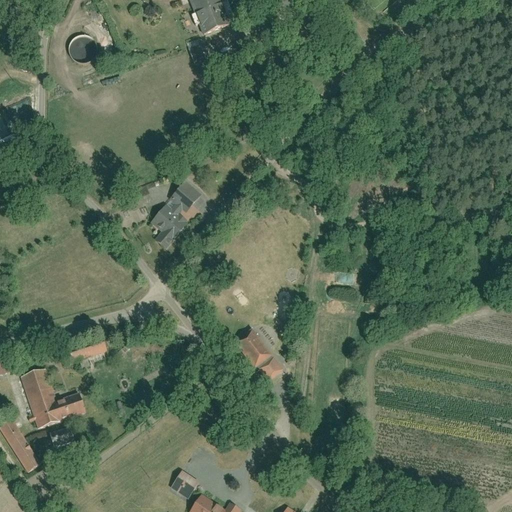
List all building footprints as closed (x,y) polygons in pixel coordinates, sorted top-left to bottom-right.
[(219,0),(190,0),(205,37),(230,28),(219,0)] [(91,64),(91,38),(79,38),(78,56),(79,56),(79,63),(91,64)] [(177,206),(171,214),(179,220),(187,209),(191,212),(202,196),(185,183),(171,202),(177,206)] [(158,243),(167,251),(186,225),(179,220),(171,214),(163,209),(152,225),(164,234),(158,243)] [(252,337),(239,348),(270,386),(284,374),(252,337)] [(78,363),(111,352),(109,345),(76,356),(78,363)] [(8,360),(0,362),(0,378),(12,374),(8,360)] [(47,375),(22,382),(38,431),(86,416),(79,395),(56,402),(47,375)] [(13,424),(0,432),(0,433),(29,474),(42,465),(13,424)] [(65,431),(47,437),(52,449),(69,444),(65,431)] [(187,499),(198,483),(181,473),(171,489),(187,499)] [(240,511),(228,504),(224,511),(202,497),(192,511),(240,511)]
